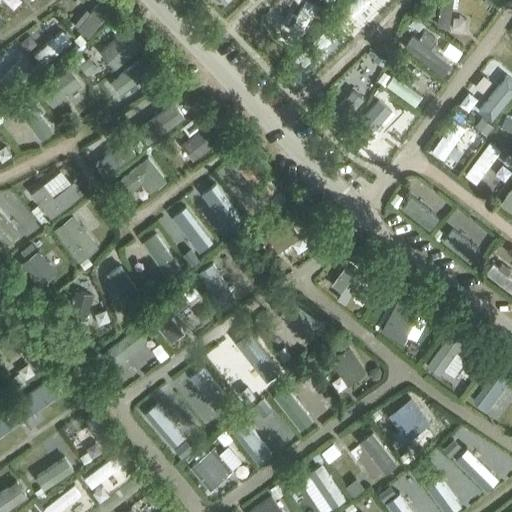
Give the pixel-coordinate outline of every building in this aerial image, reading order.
[(127,27),(101,51),(116,68),(143,44),(127,27)] [(404,45),(443,74),(451,63),(430,47),(436,39),(424,31),(419,39),(412,34),(404,45)] [(111,80),(121,93),(139,80),(147,90),(164,77),(147,54),(111,80)] [(69,66),(40,88),(53,106),(82,84),(69,66)] [(149,142),(184,117),(174,104),(140,129),(149,142)] [(181,143),(193,158),(227,134),(216,118),(181,143)] [(114,183),(124,196),(142,182),(150,192),(166,179),(148,156),(114,183)] [(236,170),(265,204),(282,189),(253,156),(236,170)] [(32,192),(51,216),(83,191),(74,179),(54,195),(44,182),(32,192)] [(207,206),(226,229),(244,215),(224,191),(207,206)] [(0,229),(7,233),(19,211),(2,201),(0,205),(0,229)] [(73,214),(55,228),(80,260),(98,246),(73,214)] [(181,226),(201,250),(220,234),(206,218),(201,223),(195,215),(181,226)] [(262,238),(273,254),(300,235),(289,220),(262,238)] [(22,262),(39,284),(56,272),(38,249),(22,262)] [(211,259),(197,268),(219,304),(233,295),(211,259)] [(337,297),(345,303),(367,276),(349,262),(332,283),(342,290),(337,297)] [(162,320),(182,331),(193,310),(185,306),(197,285),(184,278),(179,287),(180,288),(162,320)] [(62,323),(82,328),(84,320),(86,320),(93,294),(77,290),(71,316),(64,314),(62,323)] [(386,322),(409,333),(423,305),(401,294),(386,322)] [(115,352),(124,365),(131,360),(132,362),(137,358),(136,357),(153,344),(144,331),(115,352)] [(215,358),(231,380),(252,365),(237,343),(215,358)] [(330,359),(348,385),(367,371),(350,346),(330,359)] [(489,393),(511,406),(511,404),(511,381),(500,374),(489,393)] [(169,400),(182,417),(207,398),(194,381),(169,400)] [(392,434),(400,445),(425,427),(417,415),(422,411),(412,396),(388,414),(399,429),(392,434)] [(248,423),(266,445),(282,432),(265,410),(264,411),(261,408),(258,410),(256,407),(248,413),(251,417),(247,420),(249,422),(248,423)] [(337,441),(353,464),(372,451),(356,428),(337,441)] [(456,465),(477,484),(493,467),(488,462),(491,459),(478,447),(465,461),(462,458),(456,465)] [(192,466),(210,488),(227,474),(224,470),(229,466),(214,448),(192,466)] [(306,492),(314,504),(330,494),(318,477),(322,474),(316,465),(290,484),(299,496),(306,492)] [(427,481),(405,497),(415,511),(430,511),(442,504),(427,481)] [(247,511),(283,511),(272,495),(247,511)]
